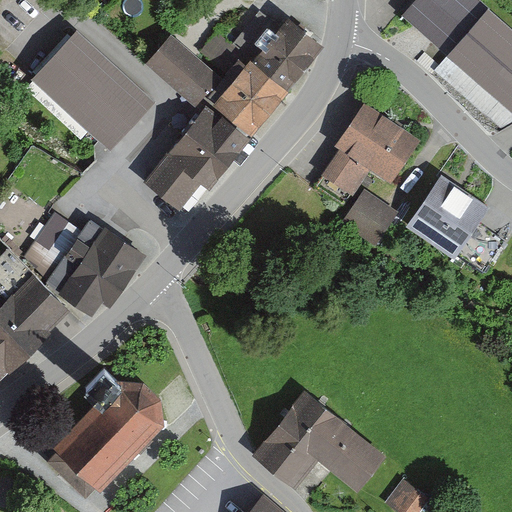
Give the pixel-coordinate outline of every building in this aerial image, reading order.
[(475,0),(410,0),(398,16),(436,47),(475,0)] [(511,126),(511,33),(486,12),(437,71),(509,130),(511,126)] [(322,45),(285,15),(154,178),(190,207),(322,45)] [(153,96),(77,29),(32,79),(108,146),(153,96)] [(221,75),(173,34),(150,62),(197,103),(221,75)] [(420,140),(363,102),(334,144),(340,148),(322,174),(351,193),(367,170),(389,185),(420,140)] [(485,206),(439,174),(404,224),(451,256),(485,206)] [(397,212),(362,189),(344,215),(379,238),(397,212)] [(130,255),(89,227),(54,277),(95,306),(130,255)] [(0,375),(70,307),(33,270),(0,302),(0,375)] [(95,483),(98,486),(159,423),(157,401),(141,385),(120,384),(106,371),(88,390),(102,402),(57,449),(76,466),(68,475),(86,491),(95,483)] [(385,449),(302,384),(249,453),(291,486),(317,453),(357,484),(385,449)] [(417,511),(427,499),(399,479),(381,505),(391,511),(417,511)] [(276,511),(260,497),(246,511),(276,511)]
